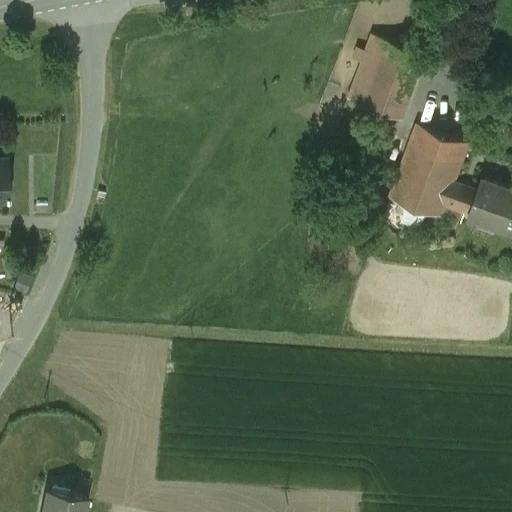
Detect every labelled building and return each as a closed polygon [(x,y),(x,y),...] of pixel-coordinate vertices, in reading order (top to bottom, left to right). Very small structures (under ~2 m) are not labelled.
[(411,46),(372,32),(349,96),(401,115),(424,51),(411,46)] [(467,140),(416,121),(390,194),(441,212),(445,202),(453,179),(467,140)] [(0,198),(6,198),(6,196),(8,196),(8,192),(6,193),(5,158),(0,158),(0,198)] [(511,186),(481,175),(477,188),(469,210),(468,212),(479,216),(477,220),(495,227),(496,222),(511,227),(511,186)] [(477,188),(453,179),(445,202),(469,210),(477,188)] [(81,511),(86,493),(46,485),(41,511),(81,511)]
